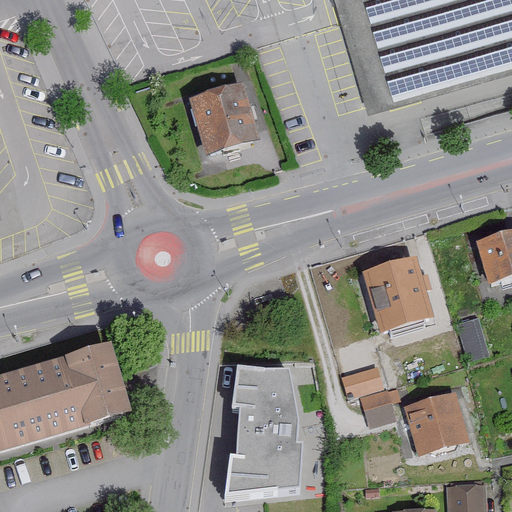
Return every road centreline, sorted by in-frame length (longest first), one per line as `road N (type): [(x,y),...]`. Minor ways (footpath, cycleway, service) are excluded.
road 1 (trunk): [(360,511),(121,0)]
road 2 (residential): [(187,302),(166,511)]
road 3 (secondary): [(511,161),(339,208)]
road 4 (secondary): [(208,273),(339,208)]
road 5 (secondary): [(339,208),(195,228)]
road 6 (residential): [(98,127),(40,0)]
road 7 (unknown): [(353,167),(298,43)]
